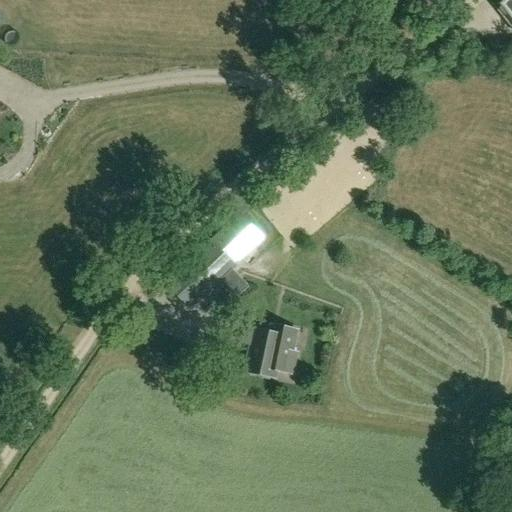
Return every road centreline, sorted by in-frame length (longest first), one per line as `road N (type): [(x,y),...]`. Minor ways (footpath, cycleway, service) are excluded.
road 1 (track): [(444,29),(166,249),(0,472)]
road 2 (unknown): [(347,102),(245,69),(165,73),(54,93),(0,164)]
